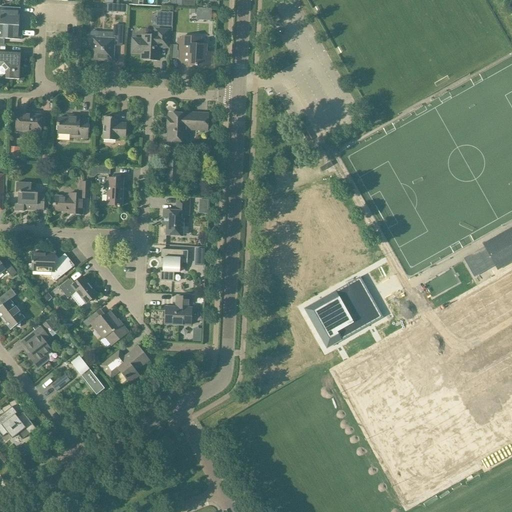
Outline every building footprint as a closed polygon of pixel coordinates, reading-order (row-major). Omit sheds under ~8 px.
[(0,39),(21,40),(22,26),(19,26),(19,9),(0,8),(0,39)] [(198,8),(197,19),(212,20),(212,8),(198,8)] [(91,33),(90,37),(92,40),(92,52),(91,52),(90,59),(92,61),(99,61),(99,60),(112,61),(113,46),(121,46),(122,26),(114,26),(113,40),(97,39),(98,34),(96,32),(92,32),(91,33)] [(169,31),(155,30),(155,37),(142,36),(142,40),(132,39),(132,53),(142,53),(141,59),(158,60),(159,45),(168,45),(169,31)] [(197,66),(197,64),(210,65),(211,52),(206,52),(206,45),(200,45),(200,37),(182,36),(182,39),(178,39),(177,51),(179,51),(178,59),(190,59),(189,65),(197,66)] [(5,79),(19,80),(20,54),(0,52),(0,66),(2,67),(6,71),(5,79)] [(168,141),(186,142),(186,126),(192,127),(192,129),(207,129),(208,115),(193,115),(193,117),(187,116),(187,114),(169,113),(168,141)] [(16,131),(41,132),(41,116),(16,115),(16,131)] [(87,139),(88,120),(79,119),(79,116),(71,116),(71,119),(58,118),(58,134),(70,135),(70,138),(87,139)] [(117,118),(104,118),(103,140),(116,141),(116,137),(125,138),(126,124),(117,124),(117,118)] [(19,160),(20,148),(10,147),(9,159),(19,160)] [(164,186),(180,187),(181,161),(165,160),(164,186)] [(110,167),(98,166),(98,174),(110,175),(110,167)] [(107,205),(122,206),(124,179),(108,179),(107,205)] [(68,214),(83,215),(84,199),(91,199),(91,183),(80,182),(79,194),(69,194),(69,197),(56,196),(55,211),(68,212),(68,214)] [(24,212),(24,210),(44,211),(44,196),(37,196),(38,193),(31,193),(31,184),(16,183),(16,193),(18,193),(18,204),(15,204),(15,211),(24,212)] [(166,235),(183,236),(184,215),(189,216),(190,200),(177,199),(176,211),(163,210),(163,222),(166,222),(166,235)] [(511,228),(482,245),(484,248),(462,260),(473,279),(494,267),(497,272),(511,263),(511,228)] [(160,281),(175,282),(176,272),(179,272),(180,264),(188,264),(188,250),(161,249),(161,259),(163,259),(163,270),(160,270),(160,281)] [(52,276),(55,281),(74,266),(65,255),(59,260),(54,254),(33,253),(32,271),(52,272),(52,276)] [(8,273),(12,277),(17,273),(13,269),(8,273)] [(97,295),(83,277),(74,284),(70,279),(59,288),(68,299),(77,292),(86,304),(97,295)] [(360,278),(304,309),(326,349),(382,318),(360,278)] [(0,317),(10,330),(25,319),(10,300),(16,295),(11,289),(0,297),(0,304),(1,306),(0,307),(0,317)] [(191,326),(192,308),(189,308),(190,298),(176,297),(176,308),(166,307),(165,325),(191,326)] [(87,328),(93,322),(111,345),(119,339),(119,340),(128,333),(118,320),(117,321),(110,313),(103,319),(97,311),(83,323),(87,328)] [(49,320),(43,325),(50,334),(56,328),(49,320)] [(45,355),(51,350),(43,340),(48,337),(41,327),(30,336),(33,341),(26,347),(30,353),(28,355),(38,368),(48,360),(45,355)] [(149,361),(138,347),(124,358),(119,351),(101,366),(110,378),(120,371),(128,382),(131,382),(137,377),(137,374),(135,371),(149,361)] [(72,364),(76,369),(96,395),(105,389),(83,361),(82,361),(80,358),(72,364)] [(51,385),(56,392),(70,381),(65,374),(51,385)] [(12,407),(0,415),(0,435),(2,438),(7,433),(12,439),(17,434),(22,440),(36,429),(23,413),(19,416),(12,407)] [(489,470),(511,457),(511,446),(485,462),(489,470)]
